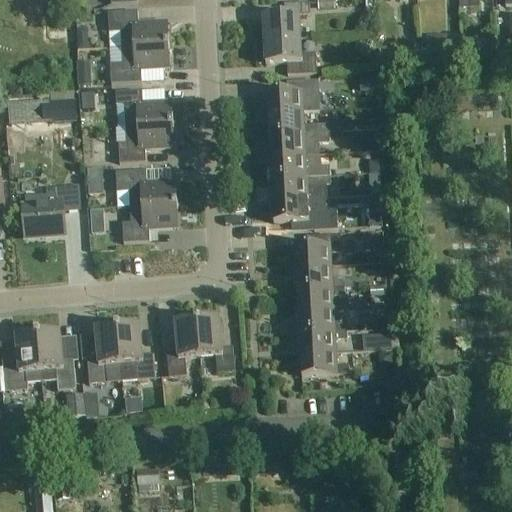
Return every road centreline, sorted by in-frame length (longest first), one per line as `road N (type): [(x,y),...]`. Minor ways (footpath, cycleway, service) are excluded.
road 1 (residential): [(0,301),(192,286),(216,269),(205,0)]
road 2 (residential): [(0,451),(407,418)]
